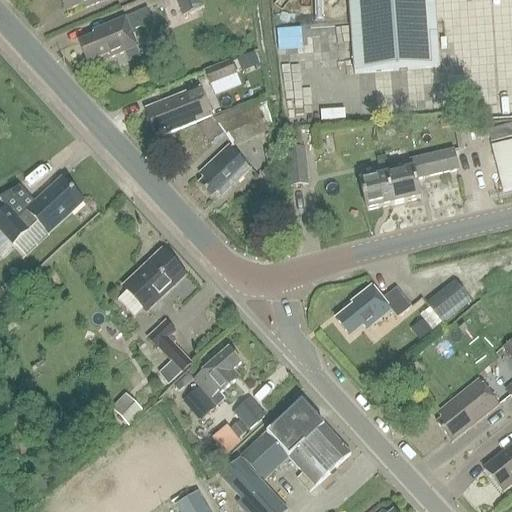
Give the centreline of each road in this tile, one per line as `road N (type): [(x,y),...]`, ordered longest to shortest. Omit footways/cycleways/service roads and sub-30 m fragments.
road 1 (tertiary): [(279,282),(227,266),(0,14)]
road 2 (unclassified): [(438,511),(299,360),(279,282)]
road 3 (tertiary): [(279,282),(511,221)]
